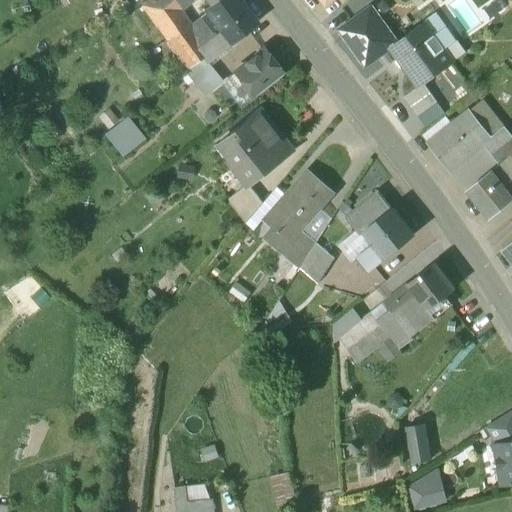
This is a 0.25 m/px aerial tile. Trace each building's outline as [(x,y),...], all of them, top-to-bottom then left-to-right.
[(180,11),(171,0),(149,0),(141,6),(189,67),(200,59),(193,50),(201,44),(210,37),(213,35),(201,18),(191,25),(180,11)] [(171,0),(180,11),(194,0),(208,0),(211,4),(215,0),(171,0)] [(201,18),(213,35),(210,37),(221,50),(251,28),(257,23),(239,0),(215,0),(211,4),(203,9),(207,13),(201,18)] [(340,30),(365,66),(390,48),(396,44),(370,8),(340,30)] [(396,44),(390,48),(418,87),(465,53),(436,14),(396,44)] [(210,37),(201,44),(193,50),(200,59),(205,63),(206,62),(221,50),(210,37)] [(264,48),(234,71),(243,82),(240,84),(252,99),(284,74),(264,48)] [(205,63),(200,59),(189,67),(184,72),(203,96),(222,81),(206,62),(205,63)] [(113,124),(116,113),(102,110),(99,121),(113,124)] [(259,110),(216,145),(247,184),(248,185),(289,153),(280,141),(283,139),(259,110)] [(468,114),(428,146),(451,174),(484,147),(491,142),(490,140),(468,114)] [(144,143),(128,124),(102,145),(118,165),(136,151),(145,162),(159,150),(150,139),(144,143)] [(511,137),(504,128),(490,140),(491,142),(484,147),(491,156),(511,139),(511,137)] [(511,139),(491,156),(499,166),(511,156),(511,139)] [(511,156),(499,166),(493,171),(504,187),(511,180),(511,156)] [(306,170),(263,220),(289,243),(301,229),(332,193),(306,170)] [(493,171),(492,170),(466,192),(489,220),(511,201),(511,196),(504,187),(493,171)] [(247,184),(227,200),(246,223),(262,203),(248,185),(247,184)] [(375,191),(344,217),(359,235),(363,232),(390,210),(375,191)] [(390,210),(363,232),(372,242),(384,257),(412,234),(391,209),(390,210)] [(315,241),(301,229),(289,243),(281,252),(298,267),(315,241)] [(384,257),(372,242),(360,252),(355,256),(367,271),(384,257)] [(511,243),(503,250),(511,262),(511,243)] [(455,289),(435,263),(407,284),(407,285),(384,302),(390,310),(403,328),(409,335),(432,317),(433,319),(451,305),(445,297),(455,289)] [(403,328),(390,310),(368,328),(365,330),(378,348),(403,328)] [(361,320),(346,332),(341,341),(358,363),(378,348),(365,330),(368,328),(361,320)] [(495,444),(511,440),(511,411),(486,428),(495,444)] [(423,425),(405,428),(412,464),(429,461),(423,425)] [(511,440),(495,444),(493,444),(500,488),(511,485),(511,440)] [(289,471),(271,475),(275,500),(293,496),(289,471)] [(411,489),(415,509),(445,502),(438,472),(411,489)] [(188,511),(185,487),(174,488),(176,511),(188,511)] [(213,511),(212,500),(187,503),(188,511),(213,511)]
